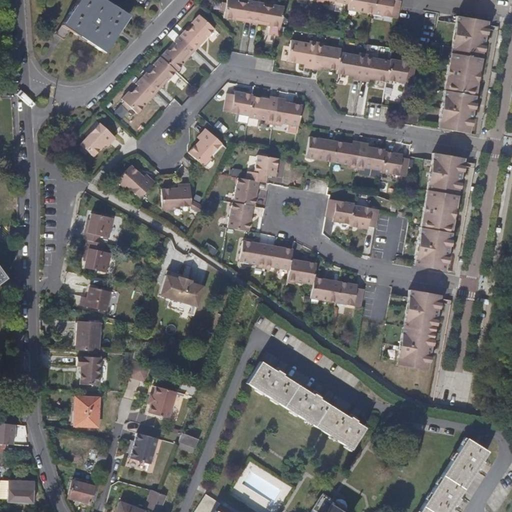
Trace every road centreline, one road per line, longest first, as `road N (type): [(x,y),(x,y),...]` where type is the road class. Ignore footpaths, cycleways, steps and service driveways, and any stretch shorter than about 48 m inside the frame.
road 1 (residential): [(27,123),(28,396),(62,511)]
road 2 (residential): [(494,145),(338,118),(299,84),(239,70),(218,77),(179,121)]
road 3 (residential): [(470,284),(494,145)]
road 4 (residential): [(76,95),(110,75),(178,0)]
road 5 (residential): [(453,404),(470,284)]
